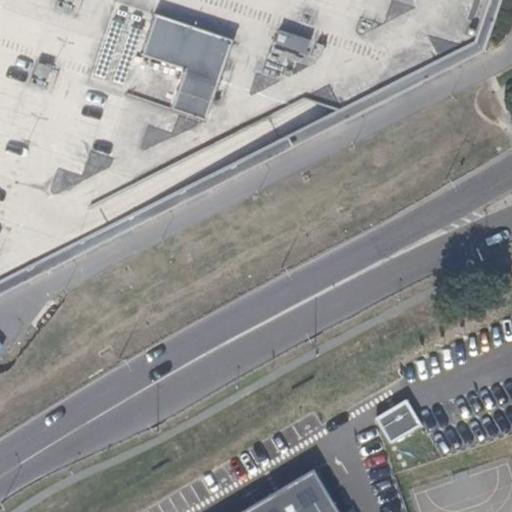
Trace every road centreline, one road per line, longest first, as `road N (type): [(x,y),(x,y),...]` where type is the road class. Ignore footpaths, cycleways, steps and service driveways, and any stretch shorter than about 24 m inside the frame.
road 1 (primary): [(511,170),(246,332)]
road 2 (primary): [(246,332),(511,222)]
road 3 (primary): [(246,332),(0,477)]
